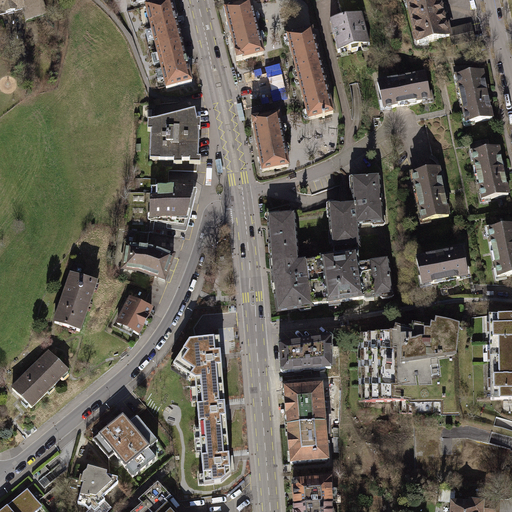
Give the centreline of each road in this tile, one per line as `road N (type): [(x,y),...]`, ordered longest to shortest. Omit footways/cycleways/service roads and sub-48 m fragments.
road 1 (residential): [(11,470),(149,353),(213,212),(242,204)]
road 2 (tertiary): [(270,511),(242,204)]
road 3 (tertiary): [(207,47),(230,180),(241,197)]
road 4 (tertiary): [(241,197),(229,104),(207,47)]
